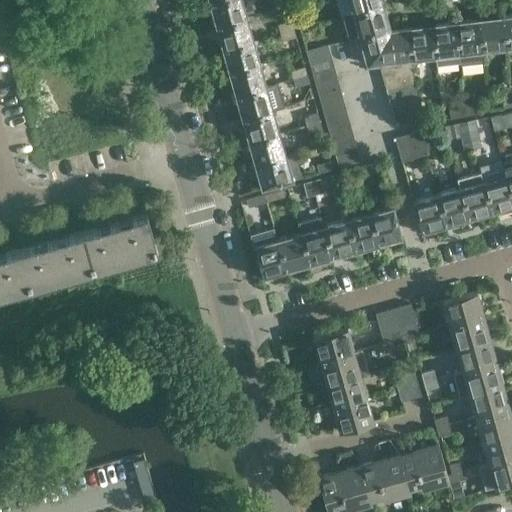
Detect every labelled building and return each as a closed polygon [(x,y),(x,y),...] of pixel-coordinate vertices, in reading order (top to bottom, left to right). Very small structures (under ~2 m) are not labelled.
[(247,18),(241,0),(222,0),(209,4),(216,27),(247,18)] [(383,4),(381,0),(336,0),(341,16),(383,4)] [(390,29),(383,4),(341,16),(348,40),(359,37),(390,29)] [(511,46),(511,14),(502,16),(505,47),(511,46)] [(311,16),(297,19),(300,28),(313,24),(311,16)] [(505,47),(502,16),(478,19),(482,50),(505,47)] [(253,40),(247,18),(216,27),(222,49),(253,40)] [(482,50),(478,19),(456,21),(459,53),(460,63),(483,60),(482,50)] [(291,21),(278,25),(280,33),(294,30),(291,21)] [(459,53),(456,21),(432,24),(435,56),(436,65),(460,63),(459,53)] [(315,32),(313,24),(300,28),(302,36),(315,32)] [(435,56),(432,24),(406,27),(410,59),(412,59),(435,56)] [(410,59),(406,27),(390,29),(359,37),(367,64),(378,63),(401,60),(410,59)] [(296,37),(294,30),(280,33),(282,41),(296,37)] [(260,64),(253,40),(222,49),(229,73),(260,64)] [(306,51),(309,63),(332,56),(331,56),(329,46),(328,45),(306,51)] [(332,58),(332,56),(309,63),(313,75),(335,68),(335,67),(334,67),(332,58)] [(415,82),(412,59),(410,59),(401,60),(404,73),(408,84),(415,82)] [(404,73),(401,60),(378,63),(383,78),(404,73)] [(267,87),(260,64),(229,73),(235,96),(267,87)] [(290,71),(293,80),(307,76),(304,67),(290,71)] [(335,69),(335,68),(313,75),(316,86),(338,80),(338,79),(335,69)] [(408,84),(404,73),(383,78),(386,90),(408,84)] [(309,84),(307,76),(293,80),(295,88),(309,84)] [(338,81),(338,80),(316,86),(319,98),(341,91),(341,90),(338,81)] [(416,94),(415,82),(408,84),(386,90),(389,101),(416,94)] [(273,111),(267,87),(235,96),(242,119),(273,111)] [(342,92),(341,91),(319,98),(323,109),(344,103),(344,102),(341,92),(342,92)] [(511,105),(511,104),(510,92),(501,94),(504,108),(511,105)] [(418,107),(416,94),(389,101),(393,113),(418,107)] [(474,99),(464,101),(464,109),(466,115),(477,113),(474,99)] [(464,109),(464,101),(451,104),(453,118),(466,115),(464,109)] [(345,104),(344,103),(323,109),(326,121),(348,114),(347,113),(345,104)] [(419,119),(418,107),(393,113),(396,125),(419,119)] [(279,133),(273,111),(242,119),(248,140),(279,133)] [(303,117),(306,126),(320,123),(317,113),(303,117)] [(348,116),(348,114),(326,121),(329,132),(351,126),(348,116)] [(475,119),(465,121),(473,149),(480,147),(475,119)] [(473,149),(465,121),(443,126),(445,140),(462,137),(465,151),(473,149)] [(321,129),(320,123),(306,126),(308,133),(321,129)] [(351,127),(351,126),(329,132),(332,144),(354,138),(354,137),(351,127)] [(425,129),(414,132),(418,144),(428,142),(425,129)] [(418,144),(414,132),(395,137),(398,150),(418,144)] [(286,156),(279,133),(248,140),(255,164),(286,156)] [(354,139),(354,138),(332,144),(336,155),(357,149),(357,148),(354,139)] [(431,153),(428,142),(418,144),(421,156),(431,153)] [(421,156),(418,144),(398,150),(401,162),(421,156)] [(361,161),(357,149),(336,155),(339,167),(361,161)] [(295,153),(286,156),(255,164),(261,188),(261,189),(302,177),(295,153)] [(332,169),(330,161),(316,165),(319,173),(332,169)] [(511,162),(503,166),(505,175),(511,198),(511,162)] [(370,179),(366,165),(358,167),(362,181),(370,179)] [(511,206),(511,198),(505,175),(503,166),(479,172),(482,181),(491,212),(511,206)] [(362,181),(358,167),(350,170),(354,183),(362,181)] [(491,212),(482,181),(479,172),(458,178),(460,187),(469,219),(491,212)] [(320,178),(311,181),(315,194),(324,192),(320,178)] [(315,194),(311,181),(304,183),(308,196),(315,194)] [(469,219),(460,187),(436,194),(445,225),(469,219)] [(283,189),(265,194),(267,202),(286,197),(283,189)] [(267,202),(265,194),(246,199),(248,207),(267,202)] [(445,225),(436,194),(413,201),(413,200),(412,201),(421,233),(422,232),(445,225)] [(393,207),(370,213),(379,244),(401,238),(402,238),(393,206),(392,206),(393,207)] [(146,213),(83,231),(93,269),(157,251),(146,213)] [(356,250),(379,244),(370,213),(347,219),(356,250)] [(356,250),(347,219),(324,226),(332,257),(356,250)] [(332,257),(324,226),(300,233),(309,264),(332,257)] [(93,269),(83,231),(19,249),(30,287),(93,269)] [(309,264),(300,233),(278,239),(287,270),(309,264)] [(287,270),(278,239),(254,246),(253,245),(253,246),(262,277),(287,270)] [(0,295),(30,287),(19,249),(0,254),(0,295)] [(477,291),(442,301),(442,302),(443,302),(449,325),(483,315),(477,292),(477,291)] [(417,327),(410,303),(409,304),(400,307),(400,306),(398,307),(405,330),(409,329),(417,327)] [(405,330),(398,307),(397,307),(398,308),(388,310),(388,309),(387,310),(394,333),(399,332),(405,330)] [(394,333),(387,310),(386,310),(386,311),(377,314),(377,313),(375,313),(382,336),(391,334),(394,333)] [(490,339),(483,315),(449,325),(456,348),(490,339)] [(421,338),(417,327),(409,329),(412,341),(421,338)] [(347,328),(312,337),(313,339),(320,362),(354,352),(347,329),(348,329),(347,328)] [(405,330),(399,332),(403,343),(412,341),(409,329),(405,330)] [(394,333),(391,334),(394,346),(403,343),(399,332),(394,333)] [(394,346),(391,334),(382,336),(385,348),(394,346)] [(496,362),(490,339),(456,348),(462,371),(496,362)] [(361,350),(354,352),(320,362),(321,367),(317,368),(322,383),(325,382),(326,384),(360,374),(368,372),(361,350)] [(503,384),(496,362),(462,371),(469,394),(503,384)] [(414,371),(403,374),(406,386),(410,399),(410,398),(419,395),(420,396),(421,395),(414,371)] [(422,374),(424,381),(436,378),(434,371),(422,374)] [(367,398),(360,374),(326,384),(333,407),(367,398)] [(406,386),(403,374),(394,377),(398,389),(406,386)] [(439,387),(436,378),(424,381),(426,390),(439,387)] [(509,407),(503,384),(469,394),(475,418),(509,407)] [(410,399),(406,386),(398,389),(401,401),(410,399)] [(373,420),(367,398),(333,407),(339,430),(338,430),(339,431),(374,421),(373,420)] [(511,432),(511,417),(509,407),(475,418),(482,441),(511,432)] [(435,420),(436,423),(438,429),(449,425),(447,417),(435,420)] [(452,434),(449,425),(438,429),(440,437),(452,434)] [(511,432),(482,441),(488,464),(511,456),(511,432)] [(411,452),(400,456),(410,489),(421,486),(422,489),(423,488),(448,481),(449,481),(438,442),(425,446),(423,441),(419,442),(420,447),(411,450),(411,452)] [(410,489),(400,456),(399,453),(372,461),(372,462),(361,465),(371,500),(382,497),(383,500),(384,499),(409,492),(410,492),(410,489)] [(511,456),(488,464),(494,486),(494,487),(511,482),(511,456)] [(450,466),(453,474),(465,471),(463,462),(450,466)] [(372,503),(371,500),(361,465),(361,464),(329,473),(329,474),(320,476),(320,475),(318,476),(327,511),(337,511),(371,503),(372,503)] [(467,479),(465,471),(453,474),(455,483),(467,479)]
